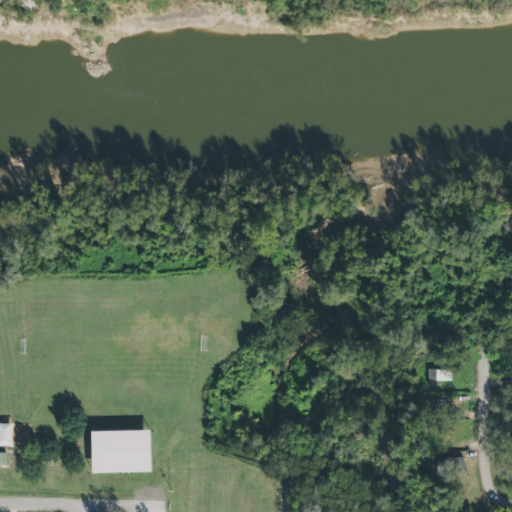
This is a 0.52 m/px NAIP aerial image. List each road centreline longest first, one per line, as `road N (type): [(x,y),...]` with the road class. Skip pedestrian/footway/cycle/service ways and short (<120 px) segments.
road 1 (residential): [(484,508),(478,284)]
road 2 (residential): [(282,511),(276,297)]
road 3 (residential): [(0,506),(155,508)]
